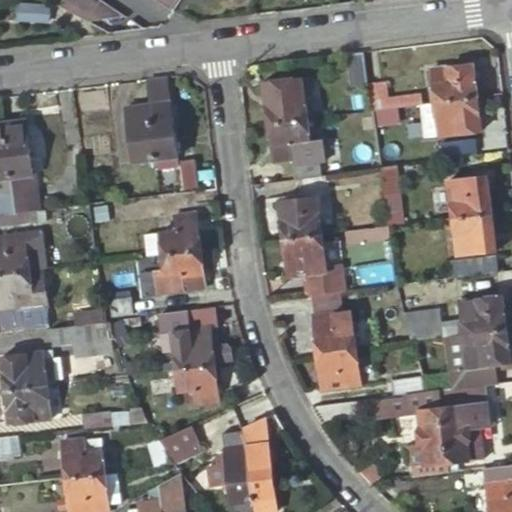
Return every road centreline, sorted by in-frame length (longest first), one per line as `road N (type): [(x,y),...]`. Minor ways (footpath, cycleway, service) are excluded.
road 1 (residential): [(216,44),(253,309),(269,358),(324,455),(376,511)]
road 2 (residential): [(216,44),(511,7)]
road 3 (residential): [(0,72),(216,44)]
